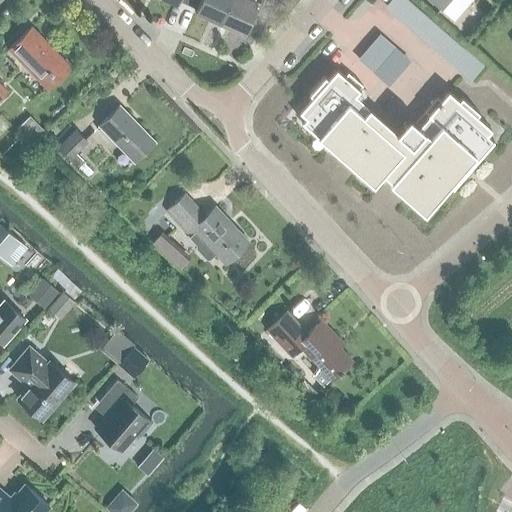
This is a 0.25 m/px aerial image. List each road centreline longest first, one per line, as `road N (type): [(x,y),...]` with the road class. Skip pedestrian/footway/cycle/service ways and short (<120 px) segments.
road 1 (residential): [(393,310),(241,147),(226,110)]
road 2 (residential): [(226,110),(186,92),(96,0)]
road 3 (residential): [(511,435),(393,310)]
road 4 (residential): [(393,310),(511,200)]
road 5 (residential): [(226,110),(324,0)]
